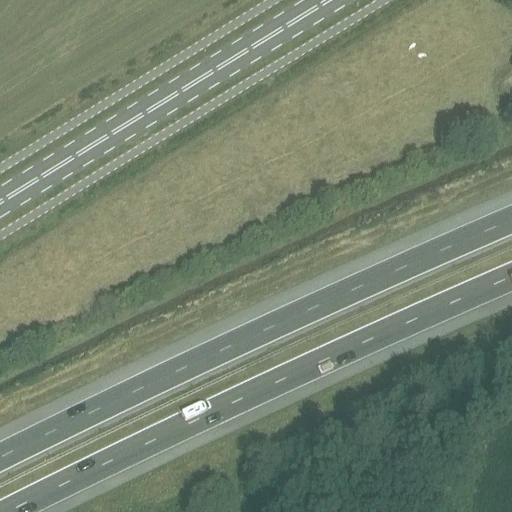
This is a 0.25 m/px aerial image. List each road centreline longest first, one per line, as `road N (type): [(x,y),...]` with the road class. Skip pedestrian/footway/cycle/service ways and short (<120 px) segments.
road 1 (motorway): [(511,221),(0,458)]
road 2 (motorway): [(9,511),(511,277)]
road 3 (secondary): [(0,204),(332,0)]
